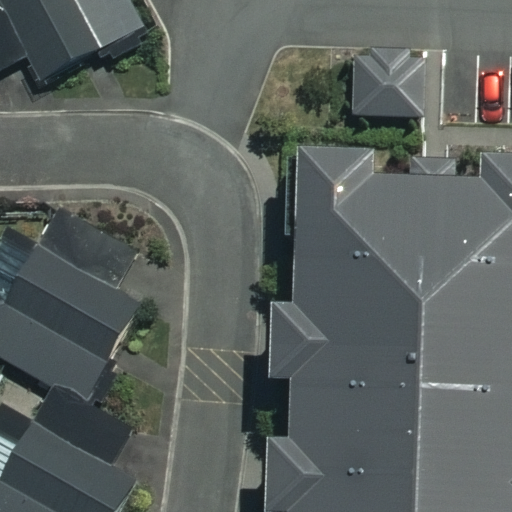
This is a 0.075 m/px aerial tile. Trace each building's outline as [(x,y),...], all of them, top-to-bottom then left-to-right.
[(0,0),(0,75),(21,64),(36,90),(141,33),(122,0),(0,0)] [(351,54),(350,114),(420,116),(421,58),(406,58),(406,49),(365,48),(365,55),(351,54)] [(511,511),(511,154),(473,154),(472,178),(454,177),(455,160),(408,158),(408,176),(364,174),(365,149),(287,147),(282,303),(259,303),(257,377),(280,378),(278,441),(256,440),(254,510),(277,511),(511,511)] [(0,365),(53,392),(82,406),(119,331),(0,271),(0,365)] [(0,511),(118,511),(132,488),(110,476),(133,434),(82,406),(53,392),(30,432),(0,415),(0,511)]
